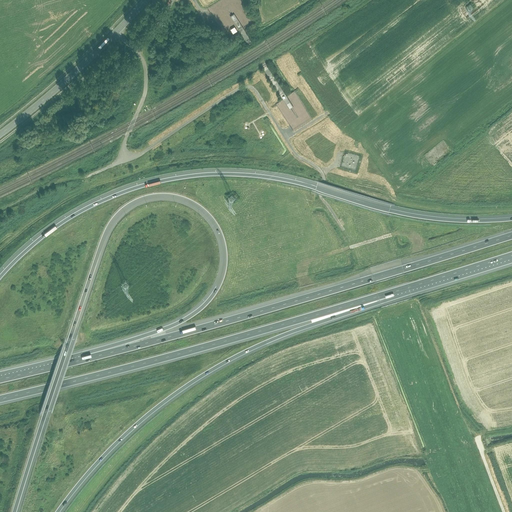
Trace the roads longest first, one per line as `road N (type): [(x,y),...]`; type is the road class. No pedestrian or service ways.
road 1 (motorway): [(14,511),(116,215),(155,195),(195,204),(222,236),(219,284),(186,318),(90,357)]
road 2 (motorway): [(511,218),(413,215),(283,178),(193,175),(88,207),(0,276)]
road 3 (motorway): [(511,235),(90,357)]
road 4 (motorway): [(57,511),(109,449),(198,377),(393,291)]
road 5 (motorway): [(0,398),(393,291)]
road 6 (primary): [(0,132),(115,31)]
road 7 (motorway): [(393,291),(511,255)]
